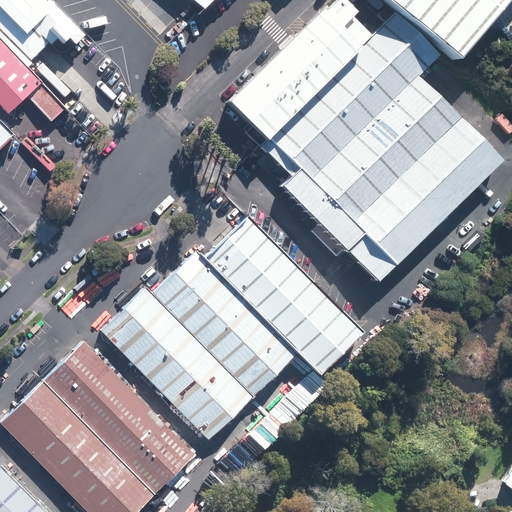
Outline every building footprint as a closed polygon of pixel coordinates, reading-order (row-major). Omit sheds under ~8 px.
[(0,0),(0,31),(31,66),(71,27),(47,0),(0,0)] [(216,0),(186,0),(203,13),(216,0)] [(329,0),(230,102),(270,141),(374,34),(339,0),(329,0)] [(395,0),(463,56),(509,0),(395,0)] [(511,145),(511,126),(395,13),(374,34),(270,141),(257,155),(284,181),(275,191),(374,286),(511,145)] [(43,82),(0,35),(0,101),(11,113),(43,82)] [(0,154),(14,141),(0,127),(0,154)] [(363,337),(242,220),(199,264),(295,355),(320,380),(363,337)] [(295,355),(199,264),(185,250),(95,343),(205,448),(295,355)] [(136,511),(192,455),(80,347),(0,429),(0,444),(70,511),(136,511)] [(0,511),(43,511),(0,467),(0,511)]
